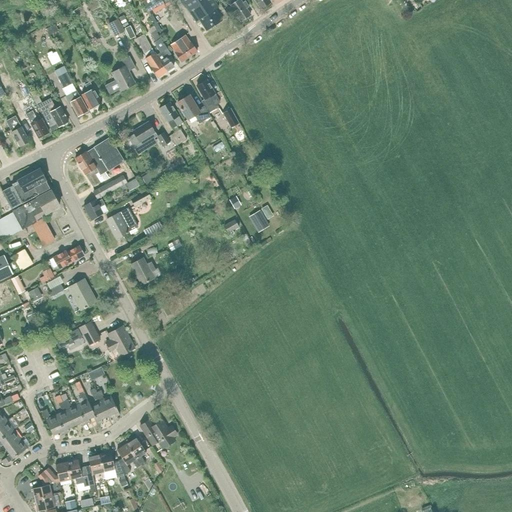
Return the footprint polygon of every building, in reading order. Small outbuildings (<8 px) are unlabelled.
[(141,0),(146,9),(145,9),(149,17),(166,7),(170,4),(167,0),(141,0)] [(180,0),(196,22),(199,20),(206,30),(221,20),(215,10),(218,8),(212,0),(180,0)] [(239,0),(229,0),(227,2),(231,7),(227,10),(232,18),(237,16),(241,22),(250,15),(239,0)] [(254,0),(260,9),(269,3),(267,0),(254,0)] [(108,24),(115,36),(124,31),(117,19),(108,24)] [(58,31),(54,24),(45,30),(49,37),(58,31)] [(149,24),(142,27),(144,32),(151,29),(149,24)] [(130,26),(124,28),(130,39),(135,37),(130,26)] [(155,31),(150,34),(155,42),(160,39),(157,33),(158,32),(156,30),(155,31)] [(246,45),(255,38),(252,34),(243,40),(246,45)] [(144,35),(135,39),(138,45),(138,44),(143,53),(151,49),(144,35)] [(181,62),(197,52),(190,42),(189,43),(185,36),(171,45),(175,52),(175,53),(181,62)] [(44,38),(37,41),(39,47),(46,44),(44,38)] [(155,42),(153,43),(160,53),(157,55),(160,61),(167,72),(173,67),(167,58),(171,55),(166,49),(160,39),(155,42)] [(49,50),(42,55),(47,63),(54,58),(49,50)] [(154,53),(145,59),(151,67),(151,68),(158,78),(167,72),(160,61),(157,55),(156,56),(154,53)] [(116,80),(105,86),(110,94),(120,89),(121,91),(135,84),(128,72),(135,68),(129,56),(120,61),(124,67),(112,73),(116,80)] [(12,71),(4,76),(7,81),(15,76),(12,71)] [(56,77),(64,90),(73,85),(66,72),(56,77)] [(204,106),(208,113),(218,107),(216,105),(220,103),(206,80),(197,86),(205,100),(201,102),(204,106)] [(90,110),(101,104),(90,82),(84,85),(88,91),(82,95),(90,110)] [(64,90),(63,90),(66,96),(65,97),(68,104),(70,102),(78,116),(88,111),(77,90),(76,91),(73,85),(64,90)] [(41,102),(34,90),(29,92),(36,105),(41,102)] [(208,113),(204,106),(198,110),(190,96),(178,103),(188,120),(194,116),(199,124),(211,117),(208,113)] [(21,97),(14,100),(19,112),(27,109),(21,97)] [(52,131),(68,122),(60,107),(56,109),(50,98),(37,105),(41,112),(42,112),(52,131)] [(177,126),(182,123),(169,103),(160,109),(172,129),(177,126)] [(231,127),(238,123),(230,109),(223,113),(231,127)] [(38,138),(49,132),(41,119),(38,121),(33,111),(26,115),(38,138)] [(19,147),(29,142),(15,117),(6,122),(19,147)] [(141,142),(155,133),(148,122),(133,131),(134,134),(129,138),(135,147),(142,143),(141,142)] [(176,147),(186,140),(180,130),(170,136),(176,147)] [(163,147),(170,143),(164,133),(157,137),(163,147)] [(108,171),(113,169),(124,161),(110,137),(93,147),(94,148),(86,152),(75,159),(92,187),(91,188),(93,192),(97,199),(119,187),(119,188),(134,179),(133,177),(126,181),(123,176),(103,187),(95,175),(98,173),(100,176),(108,171)] [(212,152),(220,146),(216,140),(208,147),(212,152)] [(11,210),(50,189),(45,181),(46,181),(41,172),(36,174),(35,172),(12,184),(13,186),(2,192),(11,210)] [(134,179),(119,188),(121,191),(126,188),(129,192),(139,186),(135,178),(134,179)] [(48,213),(59,207),(51,191),(12,212),(22,230),(33,224),(45,246),(53,241),(41,219),(49,214),(48,213)] [(147,191),(131,200),(135,207),(151,198),(147,191)] [(235,197),(229,200),(234,209),(240,205),(235,197)] [(84,206),(84,207),(91,220),(102,214),(99,208),(104,205),(101,200),(97,203),(95,200),(84,206)] [(266,206),(261,209),(267,219),(272,216),(266,206)] [(127,233),(127,232),(138,227),(128,209),(119,213),(107,220),(117,239),(127,233)] [(259,210),(249,217),(253,224),(263,218),(259,210)] [(223,226),(227,233),(238,227),(234,220),(223,226)] [(159,222),(143,231),(147,238),(163,229),(159,222)] [(252,246),(245,234),(240,237),(247,249),(252,246)] [(142,251),(152,246),(149,240),(139,245),(142,251)] [(59,269),(84,256),(79,246),(66,253),(65,251),(53,258),(59,269)] [(32,264),(26,254),(24,250),(13,256),(16,260),(9,264),(13,270),(16,268),(18,270),(21,268),(22,270),(32,264)] [(0,257),(0,280),(13,274),(4,255),(0,257)] [(143,258),(131,265),(142,285),(154,279),(161,275),(157,268),(155,270),(151,262),(147,265),(143,258)] [(41,272),(46,281),(54,277),(53,276),(56,275),(55,271),(52,273),(49,268),(41,272)] [(11,280),(18,295),(25,292),(18,277),(11,280)] [(80,310),(97,302),(85,280),(69,288),(80,310)] [(52,296),(64,290),(61,284),(49,290),(52,296)] [(37,287),(28,293),(32,300),(41,295),(37,287)] [(89,346),(99,340),(90,322),(79,328),(89,346)] [(32,336),(42,332),(38,324),(28,329),(32,336)] [(119,357),(134,349),(122,326),(108,334),(111,340),(106,343),(111,352),(116,350),(119,357)] [(77,329),(55,341),(59,348),(81,337),(77,329)] [(69,368),(64,370),(68,379),(73,376),(69,368)] [(89,373),(88,374),(91,381),(98,378),(94,371),(89,373)] [(0,386),(5,384),(15,380),(16,380),(14,377),(13,375),(6,378),(3,380),(0,380),(0,386)] [(90,405),(84,392),(79,381),(74,383),(79,394),(82,400),(83,399),(84,402),(77,405),(86,424),(90,422),(88,419),(94,416),(90,405)] [(96,393),(107,417),(114,414),(115,417),(119,415),(111,396),(103,399),(102,396),(103,396),(101,390),(96,393)] [(101,420),(107,417),(96,393),(92,395),(94,400),(95,400),(97,402),(90,405),(94,416),(98,425),(103,423),(101,420)] [(0,395),(0,406),(12,401),(10,396),(5,399),(5,400),(2,401),(0,395)] [(31,403),(36,412),(43,408),(39,400),(31,403)] [(86,424),(77,405),(70,408),(69,406),(70,405),(67,400),(63,402),(74,426),(80,423),(82,426),(86,424)] [(68,429),(74,426),(63,402),(58,404),(61,409),(62,409),(63,411),(56,415),(65,434),(69,432),(68,429)] [(61,436),(65,434),(56,415),(49,418),(48,415),(49,415),(47,409),(42,411),(53,436),(60,432),(61,436)] [(0,439),(13,430),(7,420),(0,425),(0,439)] [(157,441),(162,449),(175,441),(173,437),(177,434),(172,426),(167,429),(162,420),(153,426),(149,420),(140,426),(152,445),(157,441)] [(28,433),(34,429),(30,424),(24,428),(28,433)] [(6,449),(20,439),(13,430),(0,439),(0,444),(2,444),(6,449)] [(145,463),(141,456),(146,453),(136,438),(126,444),(140,466),(145,463)] [(28,441),(24,444),(20,439),(6,449),(10,455),(1,461),(4,465),(27,448),(31,446),(28,441)] [(136,468),(140,466),(126,444),(116,450),(122,459),(118,461),(124,476),(130,472),(126,465),(132,462),(136,468)] [(118,461),(113,462),(111,452),(99,455),(103,472),(115,469),(117,477),(124,476),(118,461)] [(99,455),(88,457),(90,465),(91,470),(92,475),(103,472),(99,455)] [(78,460),(66,462),(71,480),(75,479),(76,485),(83,483),(84,487),(89,486),(87,476),(82,477),(80,468),(78,460)] [(163,470),(158,461),(152,465),(158,473),(163,470)] [(59,482),(71,480),(66,462),(55,465),(58,476),(55,477),(48,468),(43,472),(52,482),(54,483),(59,482)] [(52,496),(49,485),(52,483),(43,472),(37,477),(41,481),(41,486),(32,489),(34,500),(52,496)] [(119,480),(122,487),(127,484),(125,478),(119,480)] [(52,496),(34,500),(37,511),(55,507),(52,496)] [(133,498),(130,500),(134,511),(138,509),(133,498)]
